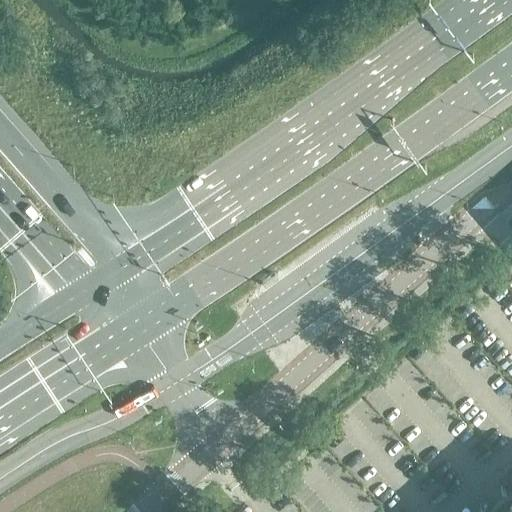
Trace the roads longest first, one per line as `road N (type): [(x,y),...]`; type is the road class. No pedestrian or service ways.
road 1 (primary): [(486,0),(114,261)]
road 2 (primary): [(154,320),(511,66)]
road 3 (unclassified): [(217,448),(430,258)]
road 4 (motorway): [(114,261),(0,131)]
road 5 (unclassified): [(111,348),(217,448)]
road 6 (unclassified): [(217,448),(212,420),(154,320)]
road 7 (primary): [(0,421),(111,348)]
